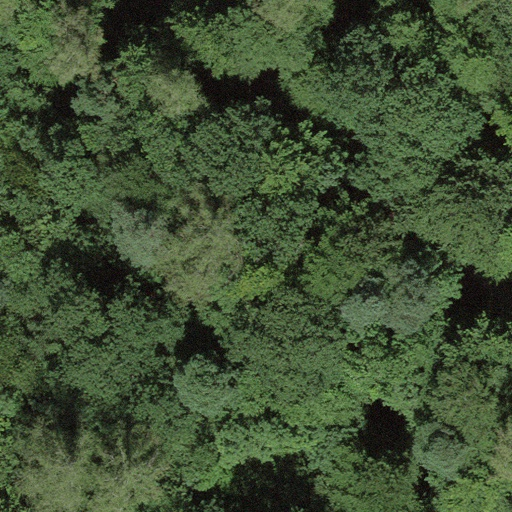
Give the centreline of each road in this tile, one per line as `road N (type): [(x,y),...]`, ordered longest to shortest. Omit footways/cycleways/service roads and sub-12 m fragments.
road 1 (track): [(82,0),(248,195),(378,315),(420,416),(437,511)]
road 2 (track): [(180,0),(511,281)]
